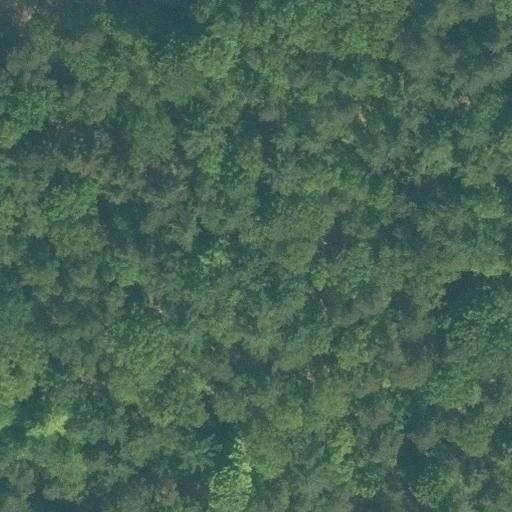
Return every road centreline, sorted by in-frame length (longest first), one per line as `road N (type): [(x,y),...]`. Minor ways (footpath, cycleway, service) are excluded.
road 1 (track): [(312,33),(317,214),(360,428),(360,511)]
road 2 (track): [(133,0),(312,33)]
road 3 (track): [(312,33),(471,62)]
